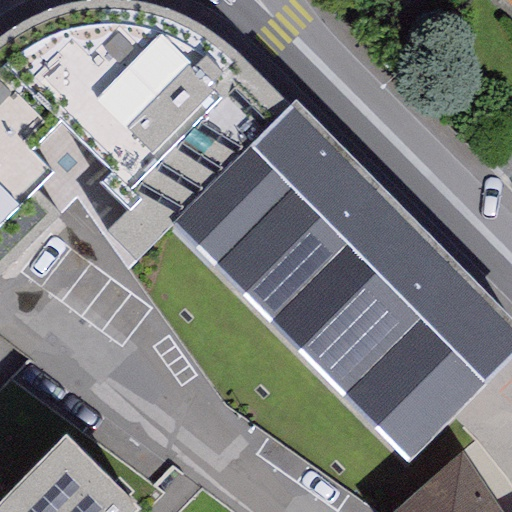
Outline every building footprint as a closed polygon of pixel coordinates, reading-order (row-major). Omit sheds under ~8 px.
[(511,0),(495,0),(511,17),(511,0)] [(0,55),(0,288),(59,230),(53,222),(74,202),(107,245),(136,275),(168,241),(273,137),(289,121),(227,62),(199,40),(166,27),(127,18),(87,17),(49,26),(15,45),(0,55)] [(289,121),(273,137),(168,241),(406,479),(511,373),(511,334),(293,117),(289,121)] [(122,511),(63,455),(7,511),(122,511)] [(493,511),(463,463),(405,511),(493,511)]
